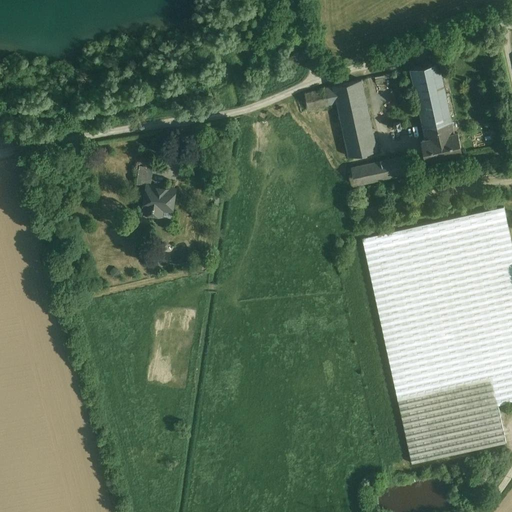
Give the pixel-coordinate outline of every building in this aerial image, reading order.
[(425,126),(451,120),(453,120),(440,62),(411,68),(424,126),(425,126)] [(372,77),(375,93),(406,87),(402,70),(372,77)] [(378,149),(362,79),(334,85),(334,86),(306,93),(309,109),(337,102),(349,156),(378,149)] [(454,132),(451,120),(425,126),(428,138),(423,139),(428,161),(463,153),(458,131),(454,132)] [(412,153),(352,167),(356,185),(416,171),(412,153)] [(211,164),(202,163),(199,184),(208,186),(211,164)] [(149,184),(155,184),(157,166),(143,165),(141,184),(149,184)] [(155,184),(149,184),(146,214),(167,216),(167,211),(178,212),(181,186),(155,184)] [(386,205),(362,210),(364,220),(388,215),(386,205)] [(449,384),(461,450),(510,442),(503,403),(511,401),(511,380),(498,383),(496,375),(449,384)]
